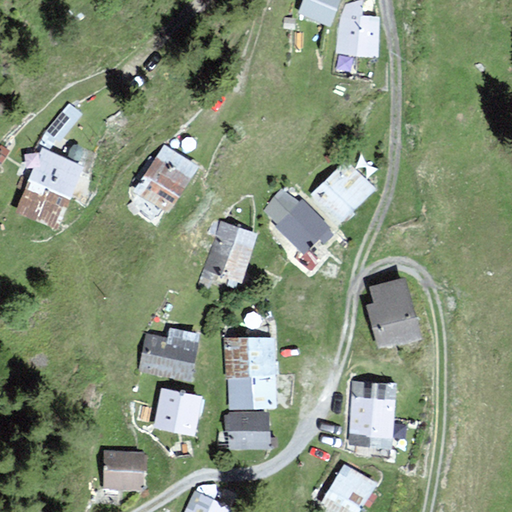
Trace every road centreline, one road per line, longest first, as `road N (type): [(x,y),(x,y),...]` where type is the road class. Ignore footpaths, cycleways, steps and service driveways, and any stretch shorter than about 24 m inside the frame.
road 1 (track): [(141,511),(175,491),(275,467),(301,440),(330,390),(353,280)]
road 2 (track): [(353,280),(389,259),(428,280),(441,368),(428,511)]
road 3 (track): [(382,0),(395,69),(385,194),(353,280)]
